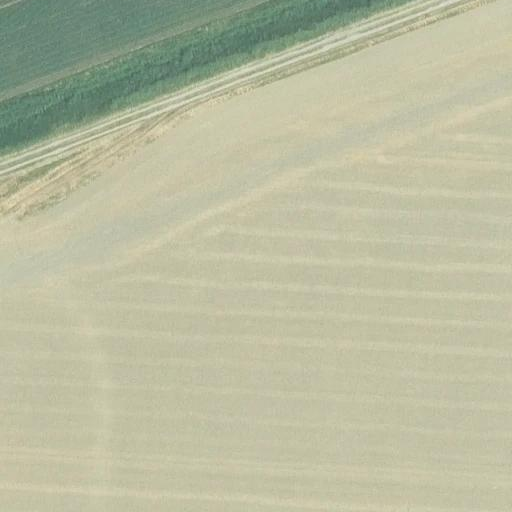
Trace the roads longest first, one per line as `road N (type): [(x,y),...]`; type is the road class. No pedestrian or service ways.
road 1 (track): [(449,0),(0,168)]
road 2 (track): [(176,103),(1,218)]
